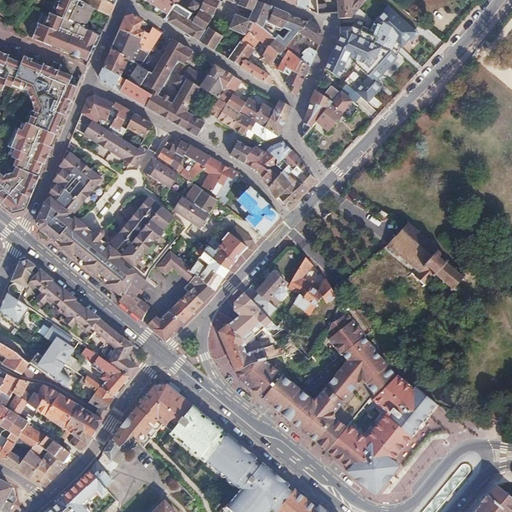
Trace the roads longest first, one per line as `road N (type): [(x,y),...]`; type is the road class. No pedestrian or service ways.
road 1 (residential): [(205,314),(497,0)]
road 2 (primary): [(162,356),(18,236)]
road 3 (residential): [(43,500),(92,452),(162,356)]
road 4 (primary): [(344,504),(248,419)]
road 5 (primary): [(248,419),(206,369),(205,314)]
